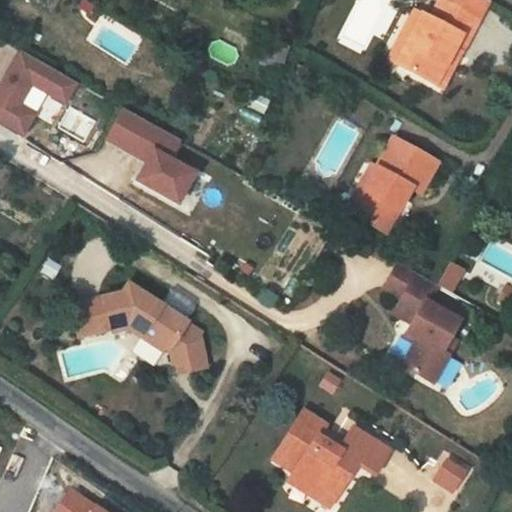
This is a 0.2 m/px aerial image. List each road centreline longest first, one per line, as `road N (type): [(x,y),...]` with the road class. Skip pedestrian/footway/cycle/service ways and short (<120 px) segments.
road 1 (unknown): [(177,511),(234,370),(237,333),(129,256),(87,258),(76,280)]
road 2 (residential): [(0,394),(173,511)]
